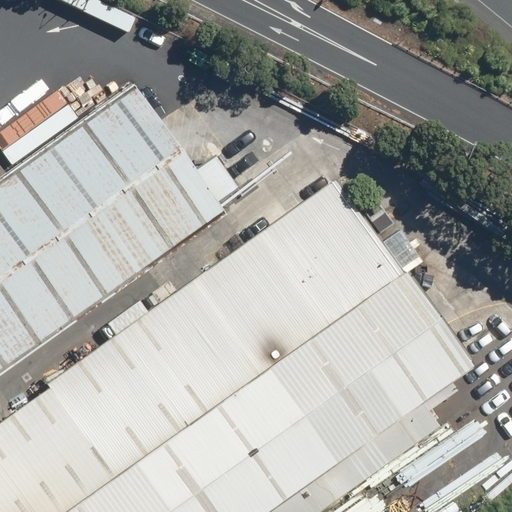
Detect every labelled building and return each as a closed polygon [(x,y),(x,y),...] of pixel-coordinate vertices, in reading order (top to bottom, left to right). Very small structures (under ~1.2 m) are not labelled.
[(99,0),(58,0),(92,16),(99,0)] [(157,28),(121,11),(113,28),(148,45),(157,28)] [(216,56),(180,38),(171,55),(207,73),(216,56)] [(33,95),(45,111),(79,87),(84,83),(72,68),(33,95)] [(79,87),(45,111),(60,133),(94,109),(79,87)] [(0,185),(0,372),(226,212),(137,88),(0,185)] [(22,89),(0,106),(0,129),(20,154),(53,128),(22,89)] [(0,511),(267,511),(469,369),(329,175),(0,409),(0,511)] [(379,201),(363,214),(377,232),(393,220),(379,201)]
